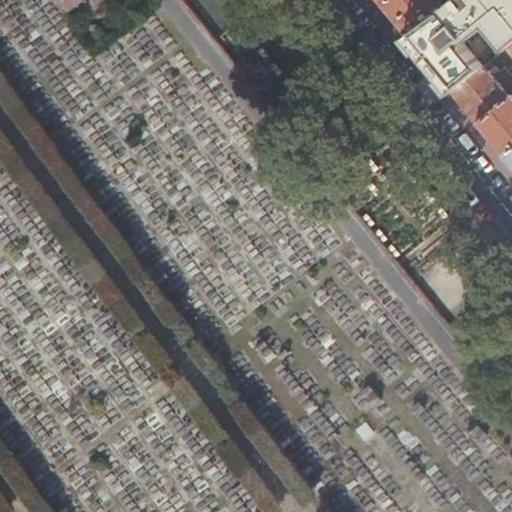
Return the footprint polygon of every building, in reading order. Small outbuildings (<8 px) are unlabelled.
[(59,0),(69,12),(85,0),(95,0),(98,3),(102,0),(59,0)] [(378,0),(406,34),(444,6),(438,0),(445,0),(448,3),(452,0),(378,0)] [(444,6),(406,34),(425,57),(484,15),(480,8),(483,6),(478,0),(497,0),(511,18),(511,33),(499,45),(483,26),(432,65),(453,91),(484,66),(508,46),(511,43),(511,0),(452,0),(448,3),(444,6)] [(511,43),(508,46),(511,51),(511,84),(510,86),(510,88),(506,92),(484,66),(453,91),(478,122),(511,95),(511,43)] [(511,95),(478,122),(504,154),(511,147),(511,95)]
